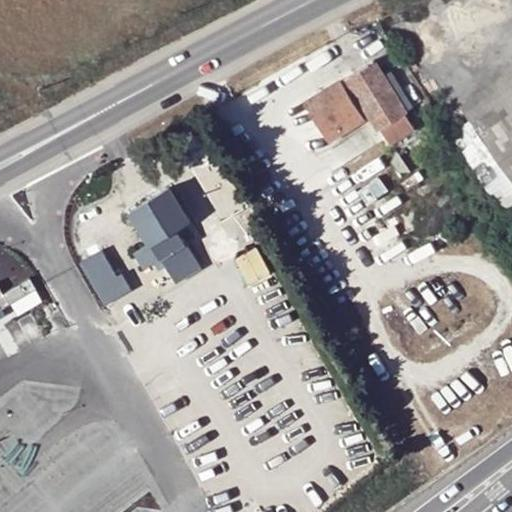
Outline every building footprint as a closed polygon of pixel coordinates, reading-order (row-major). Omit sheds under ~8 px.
[(369,116),(378,130),(405,113),(373,61),(306,103),(331,141),(369,116)] [(511,66),(460,104),(471,120),(511,90),(511,66)] [(511,90),(471,120),(451,134),(505,218),(511,212),(511,90)] [(405,113),(378,130),(385,140),(412,123),(405,113)] [(283,171),(266,181),(265,178),(255,184),(261,194),(287,178),(283,171)] [(287,178),(261,194),(269,207),(295,191),(287,178)] [(130,210),(175,284),(201,268),(177,230),(190,222),(169,186),(161,192),(163,195),(155,200),(152,196),(130,210)] [(295,191),(269,207),(273,215),(281,211),(280,208),(290,202),(291,205),(300,199),(295,191)] [(161,192),(152,196),(155,200),(163,195),(161,192)] [(99,250),(80,263),(95,288),(98,286),(99,289),(116,279),(99,250)] [(0,285),(0,327),(47,303),(30,270),(0,285)]
